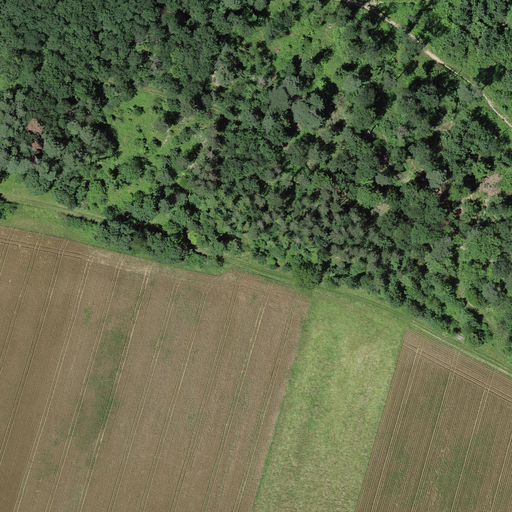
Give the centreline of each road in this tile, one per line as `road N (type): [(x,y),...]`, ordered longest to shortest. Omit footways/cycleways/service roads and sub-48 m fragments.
road 1 (track): [(511,350),(292,151),(213,107),(0,61)]
road 2 (track): [(511,365),(331,284),(0,195)]
